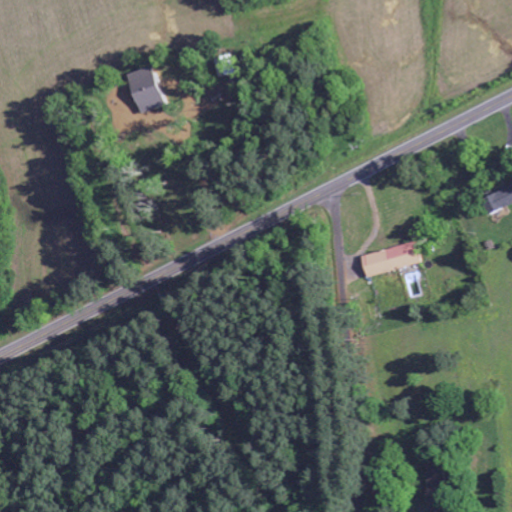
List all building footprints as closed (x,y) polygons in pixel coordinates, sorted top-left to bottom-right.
[(223,78),(240,74),(234,55),(218,59),(223,78)] [(145,113),(170,106),(158,66),(133,73),(145,113)] [(511,205),(511,185),(487,196),(494,213),(511,205)] [(371,278),(425,263),(419,241),(365,257),(371,278)] [(446,503),(446,456),(427,456),(426,502),(446,503)]
